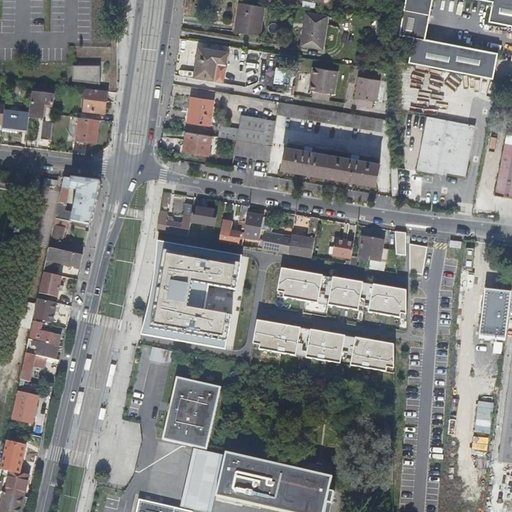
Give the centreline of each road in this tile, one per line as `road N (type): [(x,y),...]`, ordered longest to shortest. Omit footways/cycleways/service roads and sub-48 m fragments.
road 1 (residential): [(140,171),(511,233)]
road 2 (tertiary): [(42,511),(92,297)]
road 3 (tertiary): [(140,171),(169,0)]
road 4 (tertiary): [(140,0),(115,168)]
road 5 (tertiary): [(92,297),(140,171)]
road 6 (tertiary): [(115,168),(92,297)]
